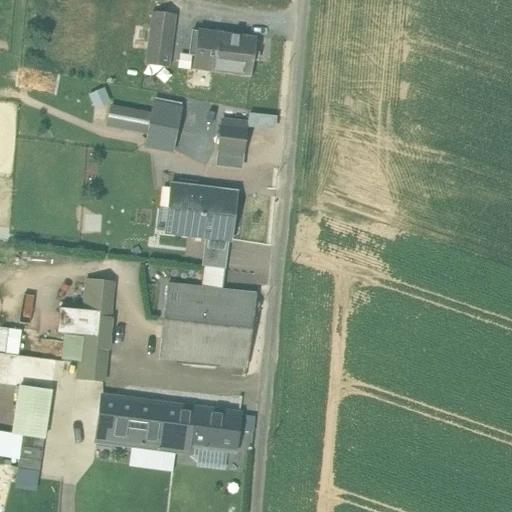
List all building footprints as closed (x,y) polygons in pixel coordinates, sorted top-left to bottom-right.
[(176,15),(152,12),(147,51),(170,55),(176,15)] [(256,38),(198,30),(193,70),(251,78),(256,38)] [(151,115),(111,107),(107,126),(121,129),(122,123),(149,129),(151,115)] [(274,128),(276,117),(249,113),(247,125),(274,128)] [(245,129),(222,126),(219,152),(242,155),(245,129)] [(242,155),(219,152),(217,166),(240,169),(242,155)] [(237,194),(169,186),(164,232),(229,240),(231,240),(237,194)] [(229,240),(205,237),(201,266),(225,269),(229,240)] [(112,284),(87,281),(80,349),(106,352),(112,284)] [(255,294),(168,285),(165,309),(252,318),(255,294)] [(252,318),(165,309),(162,338),(160,358),(246,367),(252,318)] [(0,351),(17,354),(21,330),(0,326),(0,351)] [(55,334),(54,342),(65,343),(66,335),(55,334)] [(104,365),(79,362),(77,379),(103,382),(104,365)] [(29,387),(18,386),(15,416),(26,417),(29,387)] [(180,406),(103,396),(96,442),(159,449),(154,482),(191,486),(196,447),(175,444),(180,406)] [(240,414),(180,406),(175,444),(196,447),(235,451),(240,414)]
